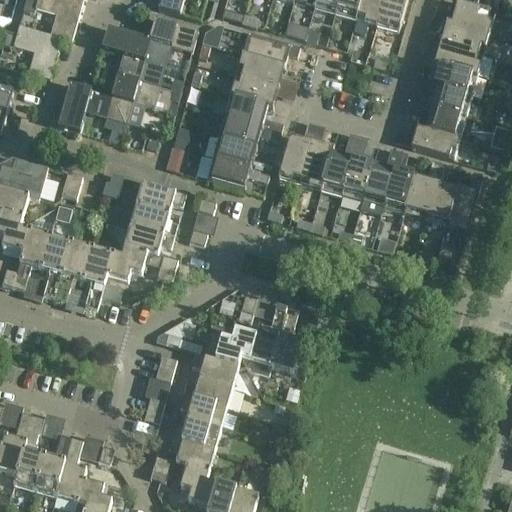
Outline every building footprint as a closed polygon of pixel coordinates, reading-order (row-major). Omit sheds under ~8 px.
[(72,46),(83,3),(70,0),(38,0),(37,5),(27,2),(23,15),(34,18),(35,13),(55,18),(50,38),(49,39),(62,42),(61,43),(72,46)] [(161,0),(158,14),(180,20),(185,0),(186,0),(206,5),(207,4),(218,7),(219,0),(161,0)] [(294,0),(292,7),(313,13),(316,0),(294,0)] [(316,0),(313,13),(334,19),(339,0),(316,0)] [(339,0),(334,19),(355,25),(361,0),(339,0)] [(361,0),(355,25),(375,31),(384,0),(361,0)] [(384,0),(375,31),(397,37),(407,0),(384,0)] [(489,39),(495,17),(452,5),(449,16),(436,12),(433,24),(489,39)] [(232,15),(230,22),(241,25),(243,18),(232,15)] [(242,28),(256,31),(258,24),(244,20),(242,28)] [(192,58),(192,57),(198,37),(155,24),(149,44),(150,45),(144,66),(165,72),(171,52),(192,58)] [(505,44),(489,39),(433,24),(429,36),(442,40),(440,49),(483,61),(499,65),(505,44)] [(50,38),(19,30),(17,38),(6,35),(3,49),(33,57),(27,78),(50,84),(61,43),(62,42),(49,39),(50,38)] [(150,45),(149,44),(119,36),(107,33),(101,55),(122,61),(121,65),(117,80),(138,86),(139,86),(144,66),(150,45)] [(290,41),(305,45),(307,37),(292,33),(290,41)] [(247,38),(241,59),(284,71),(287,60),(296,62),(299,52),(247,38)] [(202,48),(198,62),(207,64),(210,50),(202,48)] [(424,53),(420,65),(477,81),(483,61),(440,49),(437,57),(424,53)] [(342,56),(352,59),(354,53),(343,50),(342,56)] [(241,59),(235,80),(278,92),(284,71),(241,59)] [(386,65),(376,62),(373,71),(384,75),(386,65)] [(420,65),(417,77),(430,81),(428,90),(471,102),(477,81),(420,65)] [(194,76),(190,90),(198,92),(202,78),(194,76)] [(117,80),(111,100),(110,101),(104,122),(126,128),(132,107),(166,117),(169,106),(156,102),(159,91),(139,86),(138,86),(117,80)] [(235,80),(230,101),(272,113),(278,92),(235,80)] [(57,132),(78,138),(79,138),(85,117),(104,122),(110,101),(69,89),(57,132)] [(412,94),(412,95),(409,107),(465,123),(471,102),(428,90),(426,98),(412,94)] [(0,138),(1,138),(13,96),(0,91),(0,138)] [(169,106),(172,95),(159,91),(156,102),(169,106)] [(230,101),(224,122),(281,137),(283,129),(264,123),(267,113),(272,114),(272,113),(230,101)] [(409,107),(405,119),(419,123),(417,131),(459,143),(465,123),(409,107)] [(278,147),(278,146),(281,137),(224,122),(218,143),(256,153),(259,141),(278,147)] [(413,143),(410,153),(453,165),(459,143),(417,131),(413,143)] [(278,183),(299,189),(312,146),(290,140),(278,183)] [(145,152),(155,155),(158,145),(148,142),(145,152)] [(218,143),(212,163),(269,179),(271,171),(253,165),(256,153),(218,143)] [(299,189),(320,195),(333,152),(312,146),(299,189)] [(320,195),(341,201),(353,158),(345,156),(343,161),(332,157),(334,152),(333,152),(320,195)] [(399,156),(390,154),(385,172),(372,168),(362,206),(383,212),(399,156)] [(383,212),(403,218),(414,180),(402,177),(408,159),(399,156),(383,212)] [(341,201),(362,206),(372,168),(361,165),(362,161),(353,158),(341,201)] [(494,176),(497,163),(490,160),(486,174),(494,176)] [(2,170),(0,176),(0,193),(28,201),(28,202),(38,205),(48,172),(15,163),(12,173),(2,170)] [(206,185),(209,186),(244,196),(248,183),(267,188),(269,179),(212,163),(206,185)] [(440,168),(431,165),(426,184),(414,180),(403,218),(424,224),(440,168)] [(424,224),(445,230),(457,187),(456,187),(454,192),(444,189),(449,170),(440,168),(424,224)] [(64,189),(79,194),(83,182),(68,178),(64,189)] [(110,188),(120,191),(122,182),(112,179),(110,188)] [(467,236),(478,199),(482,184),(471,182),(469,191),(457,187),(445,230),(458,234),(455,247),(463,249),(467,236)] [(105,189),(102,200),(113,202),(114,200),(107,198),(110,189),(108,189),(105,188),(105,189)] [(79,194),(64,189),(61,200),(76,205),(79,194)] [(136,209),(169,218),(171,209),(181,212),(184,200),(142,189),(136,209)] [(0,215),(22,222),(28,202),(28,201),(0,193),(0,215)] [(198,216),(213,221),(216,209),(201,204),(198,216)] [(136,209),(130,230),(173,242),(176,230),(166,228),(169,218),(136,209)] [(1,251),(22,257),(23,257),(29,235),(19,232),(22,222),(0,215),(0,238),(4,240),(1,251)] [(267,224),(281,228),(283,220),(269,216),(267,224)] [(309,236),(311,228),(298,224),(296,232),(309,236)] [(311,228),(309,236),(323,239),(325,231),(311,228)] [(130,230),(124,251),(147,257),(147,258),(157,261),(160,250),(170,253),(173,242),(130,230)] [(22,257),(16,277),(17,278),(13,292),(24,295),(31,271),(41,273),(50,240),(29,235),(23,257),(22,257)] [(192,236),(189,247),(204,252),(207,240),(192,236)] [(337,243),(350,247),(353,239),(339,236),(337,243)] [(71,246),(50,240),(41,273),(50,276),(43,301),(54,304),(71,246)] [(91,252),(71,246),(54,304),(65,307),(72,282),(82,285),(91,252)] [(141,279),(147,258),(147,257),(124,251),(121,260),(112,258),(105,280),(107,281),(128,286),(131,276),(141,279)] [(112,258),(91,252),(82,285),(92,288),(84,313),(97,317),(107,281),(105,280),(112,258)] [(159,272),(174,276),(177,265),(162,261),(159,272)] [(174,276),(159,272),(155,283),(170,287),(174,276)] [(17,278),(16,277),(6,274),(2,289),(13,292),(17,278)] [(252,320),(257,305),(244,301),(240,316),(252,320)] [(287,313),(275,310),(268,335),(258,332),(255,342),(256,343),(250,366),(247,375),(267,381),(270,371),(287,313)] [(287,313),(270,371),(292,377),(301,344),(291,341),(298,316),(287,313)] [(214,342),(208,363),(215,365),(215,366),(237,373),(240,363),(250,366),(256,343),(255,342),(234,337),(231,347),(221,344),(214,342)] [(194,362),(192,372),(201,374),(198,384),(231,393),(237,373),(215,366),(215,365),(208,363),(195,360),(194,362)] [(158,372),(173,377),(176,365),(161,361),(158,372)] [(173,377),(158,372),(155,383),(170,387),(173,377)] [(186,391),(183,402),(225,414),(231,393),(198,384),(196,393),(186,391)] [(183,402),(180,413),(189,416),(187,425),(219,435),(225,414),(183,402)] [(146,414),(161,418),(164,408),(149,404),(146,414)] [(161,418),(146,414),(143,425),(158,430),(161,418)] [(27,447),(30,437),(29,436),(33,422),(22,419),(15,444),(5,441),(2,451),(3,451),(0,462),(0,474),(15,479),(17,480),(26,446),(27,447)] [(44,425),(33,422),(29,436),(30,437),(40,439),(44,425)] [(214,456),(219,435),(187,425),(184,435),(175,433),(174,433),(171,444),(214,456)] [(35,496),(55,501),(71,443),(60,440),(53,466),(44,463),(35,496)] [(75,472),(83,447),(71,443),(55,501),(76,507),(82,485),(83,485),(86,475),(75,472)] [(208,477),(214,456),(171,444),(168,455),(177,457),(174,468),(185,471),(185,470),(208,477)] [(35,496),(44,463),(34,460),(37,450),(27,447),(26,446),(17,480),(15,479),(13,489),(35,496)] [(114,455),(102,452),(97,467),(110,471),(114,455)] [(152,472),(165,476),(168,466),(155,462),(152,472)] [(186,505),(208,511),(215,488),(205,486),(208,477),(185,470),(185,471),(179,492),(189,495),(186,505)] [(165,476),(152,472),(150,483),(162,486),(165,476)] [(85,510),(84,511),(109,511),(111,505),(100,502),(104,491),(83,485),(82,485),(76,507),(85,510)] [(230,511),(236,494),(215,488),(208,511),(207,511),(230,511)] [(236,494),(230,511),(253,511),(257,500),(236,494)]
